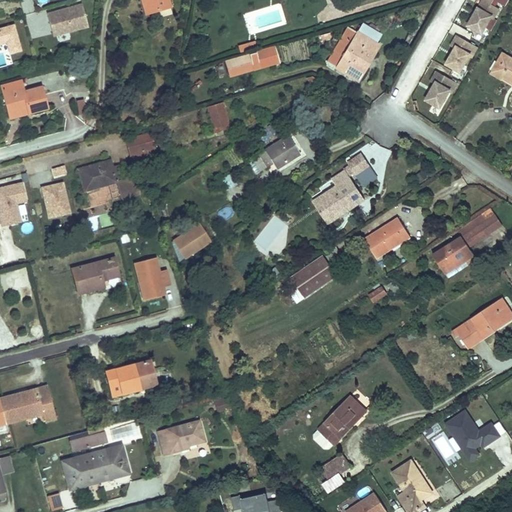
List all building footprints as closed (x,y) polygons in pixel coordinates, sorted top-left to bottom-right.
[(140,0),(145,13),(150,11),(145,0),(140,0)] [(145,0),(150,11),(170,6),(168,0),(145,0)] [(497,18),(501,9),(494,5),(496,0),(486,0),(472,26),(485,33),(494,17),(497,18)] [(85,27),(79,5),(66,8),(67,11),(61,12),(60,10),(44,14),(50,36),(54,35),(66,32),(85,27)] [(362,24),(357,33),(376,43),(381,34),(362,24)] [(15,25),(0,28),(0,45),(7,43),(10,54),(22,51),(15,25)] [(369,65),(380,46),(376,43),(357,33),(350,28),(329,64),(346,74),(356,79),(360,72),(366,62),(369,65)] [(464,72),(473,55),(475,56),(480,48),(461,37),(456,46),(460,48),(451,65),(464,72)] [(260,41),(243,46),(245,51),(262,47),(260,41)] [(283,61),(278,46),(252,54),(255,63),(260,62),(262,67),(283,61)] [(255,63),(252,54),(228,61),(232,76),(256,69),(262,67),(260,62),(255,63)] [(511,59),(504,55),(500,62),(508,67),(502,78),(511,83),(511,59)] [(363,75),(369,65),(366,62),(360,72),(356,79),(359,81),(363,75)] [(502,78),(508,67),(500,62),(493,73),(502,78)] [(455,92),(460,84),(441,73),(436,82),(440,84),(432,99),(433,102),(443,108),(453,91),(455,92)] [(2,86),(9,111),(29,105),(31,113),(48,108),(42,86),(24,91),(22,81),(2,86)] [(84,100),(77,101),(79,114),(86,113),(84,100)] [(227,127),(221,102),(207,106),(213,131),(227,127)] [(29,105),(9,111),(11,118),(31,113),(29,105)] [(151,133),(126,140),(133,162),(158,155),(151,133)] [(302,159),(289,139),(269,152),(260,158),(251,163),(257,172),(261,170),(264,174),(276,167),(280,172),(302,159)] [(258,154),(260,158),(269,152),(267,149),(258,154)] [(370,165),(362,153),(349,162),(352,166),(357,173),(370,165)] [(84,194),(118,185),(124,183),(120,166),(112,168),(107,170),(105,164),(78,171),(84,194)] [(52,169),(55,177),(67,174),(65,165),(52,169)] [(380,181),(370,165),(357,173),(358,174),(367,189),(380,181)] [(256,180),(247,166),(240,171),(248,184),(256,180)] [(352,166),(346,171),(351,179),(358,174),(357,173),(352,166)] [(351,179),(346,171),(331,180),(336,188),(351,179)] [(229,189),(238,183),(231,172),(222,178),(229,189)] [(336,188),(321,199),(335,221),(366,200),(351,179),(336,188)] [(124,183),(118,185),(122,203),(140,198),(136,180),(124,183)] [(24,182),(0,187),(0,219),(2,227),(21,223),(17,204),(28,202),(24,182)] [(64,182),(42,188),(49,219),(72,213),(64,182)] [(103,192),(88,193),(89,203),(104,203),(103,192)] [(335,221),(321,199),(314,203),(328,225),(335,221)] [(87,219),(91,232),(109,227),(105,214),(87,219)] [(504,230),(497,220),(483,228),(490,239),(504,230)] [(399,223),(366,245),(378,264),(400,250),(395,243),(408,236),(399,223)] [(186,261),(212,244),(201,226),(192,232),(198,241),(189,247),(184,238),(175,243),(186,261)] [(475,260),(470,252),(490,239),(483,228),(434,260),(446,279),(475,260)] [(198,241),(192,232),(184,238),(189,247),(198,241)] [(408,236),(395,243),(400,250),(411,242),(408,236)] [(341,258),(330,266),(334,273),(346,265),(341,258)] [(117,259),(74,271),(81,296),(109,289),(107,282),(122,278),(117,259)] [(158,273),(154,259),(134,264),(143,302),(164,297),(161,287),(158,273)] [(337,280),(323,260),(291,281),(304,301),(337,280)] [(167,271),(158,273),(161,287),(170,285),(167,271)] [(395,280),(388,283),(393,295),(400,292),(395,280)] [(374,306),(386,298),(382,291),(369,299),(374,306)] [(470,350),(511,321),(511,314),(504,303),(454,335),(457,340),(462,337),(470,350)] [(41,325),(32,326),(33,339),(43,338),(41,325)] [(158,384),(152,359),(110,371),(117,395),(158,384)] [(44,388),(33,391),(35,397),(46,394),(44,388)] [(33,391),(0,399),(0,421),(1,426),(39,415),(42,423),(53,420),(46,394),(35,397),(33,391)] [(350,395),(317,429),(334,445),(367,411),(350,395)] [(225,399),(212,401),(213,411),(227,409),(225,399)] [(482,444),(484,448),(501,437),(492,423),(480,431),(467,410),(445,424),(465,455),(470,463),(481,455),(477,448),(482,444)] [(200,421),(160,432),(167,454),(175,452),(174,449),(205,440),(200,421)] [(102,431),(67,440),(70,452),(106,444),(102,431)] [(135,452),(144,451),(143,444),(134,445),(135,452)] [(124,445),(60,463),(69,493),(82,488),(81,485),(115,476),(116,479),(131,474),(124,445)] [(342,454),(321,468),(329,479),(320,484),(327,494),(345,482),(339,474),(350,467),(342,454)] [(430,490),(412,462),(395,473),(407,490),(399,496),(409,511),(415,511),(426,506),(420,497),(425,493),(430,490)] [(81,485),(82,488),(116,479),(115,476),(81,485)] [(51,511),(64,507),(59,491),(47,495),(51,511)] [(386,511),(374,492),(344,511),(345,511),(386,511)] [(420,497),(426,506),(431,502),(425,493),(420,497)] [(281,511),(279,501),(268,503),(267,495),(242,500),(241,496),(231,498),(234,511),(241,510),(243,510),(243,511),(281,511)]
